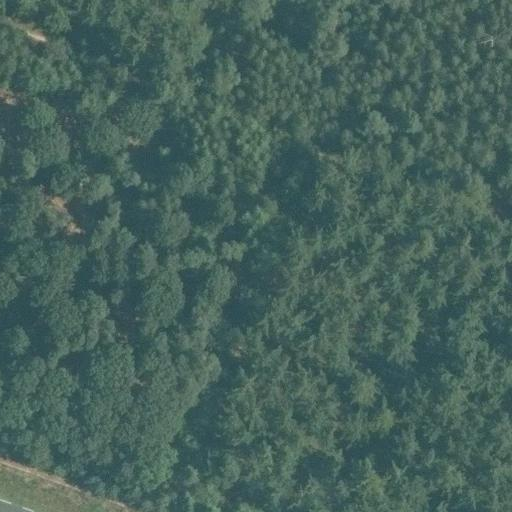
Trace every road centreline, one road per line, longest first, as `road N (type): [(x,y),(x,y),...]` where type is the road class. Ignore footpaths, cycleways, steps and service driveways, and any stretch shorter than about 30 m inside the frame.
road 1 (track): [(317,159),(203,420)]
road 2 (track): [(317,159),(511,235)]
road 3 (track): [(387,0),(317,159)]
